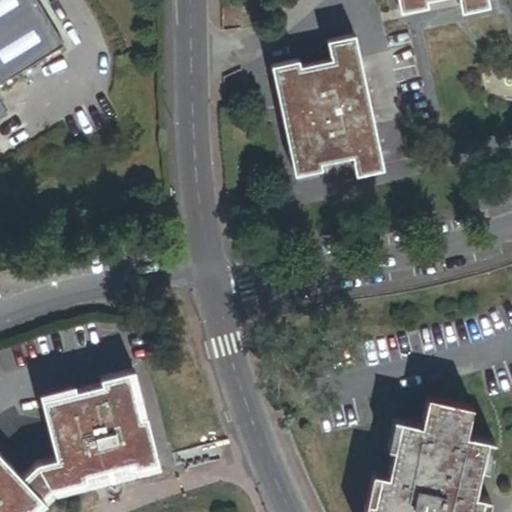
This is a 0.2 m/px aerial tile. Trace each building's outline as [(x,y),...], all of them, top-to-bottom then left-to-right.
[(0,0),(0,121),(14,113),(0,90),(0,86),(69,44),(42,0),(0,0)] [(396,0),(400,12),(427,7),(426,2),(425,0),(458,0),(461,12),(488,7),(487,0),(396,0)] [(301,77),(299,67),(298,61),(271,67),(294,175),(321,169),(320,163),(317,153),(349,146),(351,157),(355,175),(382,169),(354,36),(327,41),(331,60),(333,71),(301,77)] [(331,60),(299,67),(301,77),(333,71),(331,60)] [(317,153),(320,163),(351,157),(349,146),(317,153)] [(304,311),(300,300),(267,310),(271,321),(304,311)] [(39,461),(22,476),(44,499),(57,487),(88,480),(87,473),(111,467),(134,461),(136,467),(159,461),(147,414),(141,416),(131,376),(43,398),(58,457),(39,461)] [(421,425),(399,421),(393,449),(387,477),(379,476),(374,504),(367,502),(364,511),(479,511),(482,497),(475,496),(481,468),(487,439),(466,435),(472,407),(427,397),(421,425)] [(393,449),(399,421),(393,419),(387,448),(393,449)] [(494,441),(487,439),(481,468),(488,470),(494,441)] [(28,511),(44,499),(22,476),(0,452),(0,511),(20,511),(23,509),(25,511),(28,511)] [(112,474),(111,467),(87,473),(88,480),(89,485),(107,481),(112,474)] [(373,474),(367,502),(374,504),(379,476),(373,474)] [(485,511),(489,498),(482,497),(479,511),(485,511)]
